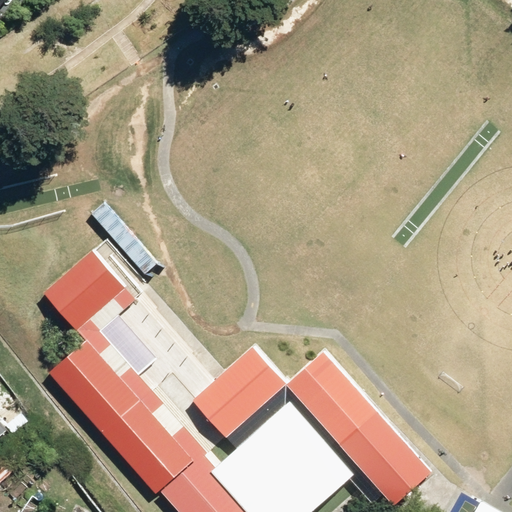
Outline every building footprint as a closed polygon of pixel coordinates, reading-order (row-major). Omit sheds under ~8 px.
[(132,293),(91,249),(43,294),(83,337),(132,293)] [(97,329),(47,373),(155,495),(159,491),(177,511),(256,511),(257,511),(97,329)] [(250,348),(190,400),(222,436),(284,385),(250,348)] [(377,411),(321,349),(284,385),(336,446),(377,411)] [(416,458),(377,411),(336,446),(376,492),(416,458)] [(12,442),(0,453),(0,484),(27,459),(12,442)]
